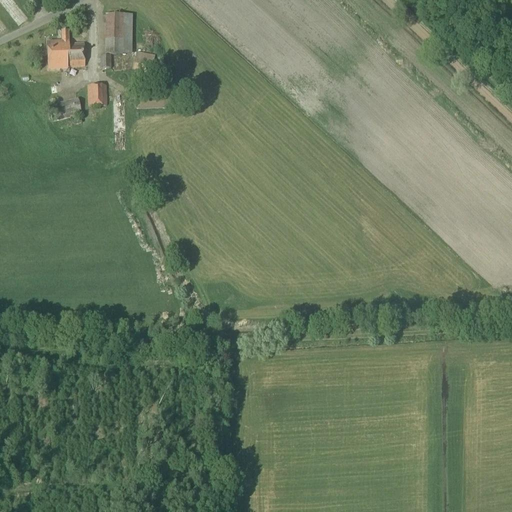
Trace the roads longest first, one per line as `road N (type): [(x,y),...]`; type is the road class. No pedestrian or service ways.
road 1 (track): [(511,329),(0,359)]
road 2 (track): [(0,482),(218,466),(222,345)]
road 3 (track): [(384,0),(511,122)]
